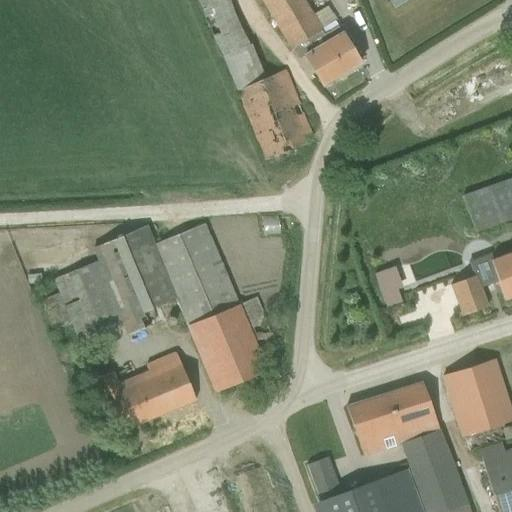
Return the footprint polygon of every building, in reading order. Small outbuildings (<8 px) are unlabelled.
[(194,0),(264,160),(306,144),(305,139),(309,138),(283,72),(263,79),(250,45),(248,46),(227,0),(194,0)] [(318,39),(323,36),(302,0),(260,0),(306,77),(313,73),(321,87),(339,76),(318,39)] [(358,65),(336,28),(323,36),(318,39),(339,76),(358,65)] [(249,154),(239,157),(247,177),(256,174),(249,154)] [(511,179),(461,198),(473,232),(511,218),(511,179)] [(179,315),(183,324),(236,303),(204,225),(153,245),(145,228),(91,250),(95,262),(52,281),(56,293),(38,301),(52,334),(70,326),(81,354),(105,344),(100,331),(119,323),(126,337),(179,315)] [(511,251),(492,258),(489,255),(467,263),(472,277),(448,285),(460,317),(487,308),(480,288),(496,282),(503,301),(511,297),(511,251)] [(275,350),(253,299),(187,326),(214,393),(264,372),(257,357),(275,350)] [(116,433),(194,401),(174,353),(144,366),(146,373),(117,386),(111,373),(94,380),(116,433)] [(470,451),(511,437),(511,421),(511,418),(493,361),(440,378),(459,438),(465,437),(470,451)] [(422,511),(468,511),(438,430),(435,431),(421,383),(344,407),(362,456),(398,444),(422,511)] [(496,511),(511,511),(511,448),(503,451),(500,444),(478,452),(496,511)] [(311,511),(420,511),(405,470),(338,495),(325,458),(305,466),(318,502),(309,505),(311,511)]
